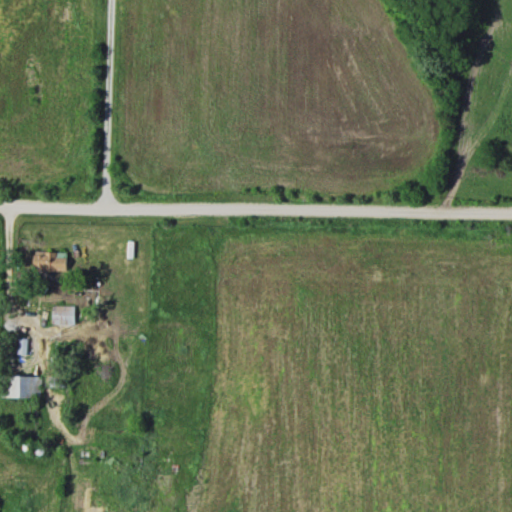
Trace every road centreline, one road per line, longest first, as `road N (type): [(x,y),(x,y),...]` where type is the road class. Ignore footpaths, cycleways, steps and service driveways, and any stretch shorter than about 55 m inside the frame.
road 1 (residential): [(511,219),(0,207)]
road 2 (residential): [(111,212),(113,0)]
